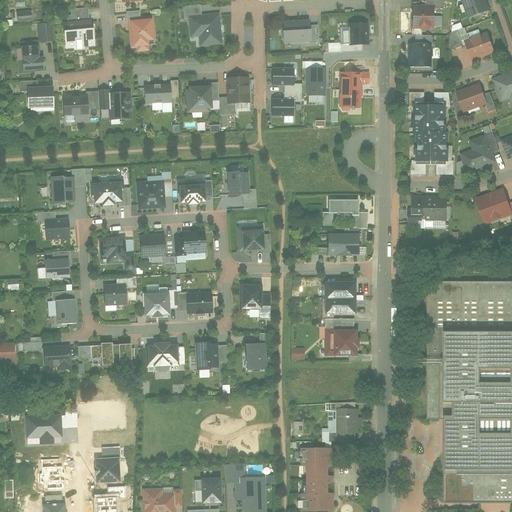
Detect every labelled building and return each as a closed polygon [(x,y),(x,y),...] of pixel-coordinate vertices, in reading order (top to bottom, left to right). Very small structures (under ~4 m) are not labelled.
[(487,13),(482,0),(464,0),(471,18),(487,13)] [(200,5),(182,8),(184,22),(188,21),(190,38),(199,37),(200,47),(224,44),(220,13),(201,16),(200,5)] [(414,29),(435,30),(436,6),(415,5),(414,29)] [(65,50),(94,47),(91,10),(72,11),(72,16),(67,17),(69,33),(63,34),(65,50)] [(15,12),(16,23),(31,22),(31,11),(15,12)] [(139,11),(127,12),(130,49),(136,48),(137,53),(150,51),(149,43),(155,42),(152,16),(139,18),(139,11)] [(291,22),(293,44),(322,42),(320,19),(291,22)] [(37,24),(38,43),(53,42),(52,23),(37,24)] [(363,24),(339,24),(340,53),(363,52),(363,24)] [(496,53),(489,33),(468,41),(475,60),(496,53)] [(409,45),(410,68),(433,67),(432,36),(418,36),(418,45),(409,45)] [(328,43),(328,53),(339,53),(339,44),(328,43)] [(37,47),(17,49),(19,74),(44,72),(43,58),(38,58),(37,47)] [(271,100),(271,117),(295,116),(295,100),(301,100),(300,84),(293,84),(292,69),(271,70),(272,86),(280,86),(281,100),(271,100)] [(307,96),(324,96),(325,69),(307,69),(307,96)] [(359,74),(340,73),(339,109),(358,110),(359,74)] [(511,73),(493,80),(501,103),(509,100),(511,106),(511,73)] [(250,79),(224,79),(224,106),(250,106),(250,79)] [(481,84),(457,92),(464,113),(488,105),(481,84)] [(144,85),(145,105),(171,104),(171,85),(144,85)] [(210,87),(186,88),(187,112),(211,112),(210,87)] [(53,110),(53,88),(26,89),(26,111),(53,110)] [(108,111),(109,122),(130,120),(128,94),(109,95),(108,89),(97,90),(99,112),(108,111)] [(88,119),(87,97),(62,98),(63,120),(88,119)] [(424,107),(410,107),(410,138),(413,138),(413,165),(428,165),(428,135),(425,135),(424,107)] [(474,150),(461,154),(469,174),(499,163),(495,153),(499,151),(492,132),(470,141),(474,150)] [(511,137),(502,141),(508,160),(511,158),(511,137)] [(224,173),(226,197),(243,195),(244,203),(255,203),(254,188),(247,189),(246,172),(224,173)] [(71,175),(47,178),(50,206),(74,203),(71,175)] [(120,179),(89,182),(91,205),(122,202),(120,179)] [(177,180),(178,204),(204,203),(203,179),(177,180)] [(136,183),(138,209),(165,207),(163,181),(136,183)] [(502,189),(476,199),(485,223),(511,214),(511,217),(511,202),(508,204),(502,189)] [(412,198),(413,216),(423,216),(423,224),(447,223),(447,197),(412,198)] [(328,214),(358,214),(358,200),(328,201),(328,214)] [(43,220),(44,241),(69,239),(68,218),(43,220)] [(262,226),(238,227),(239,252),(263,251),(262,226)] [(182,234),(184,255),(208,252),(205,231),(182,234)] [(327,233),(327,255),(343,255),(343,234),(327,233)] [(343,234),(343,255),(359,256),(359,234),(343,234)] [(123,236),(98,239),(100,260),(105,259),(106,265),(123,263),(124,269),(134,268),(132,252),(124,253),(123,236)] [(164,236),(139,237),(140,258),(166,257),(164,236)] [(164,258),(164,266),(174,266),(174,257),(164,258)] [(43,260),(45,281),(70,279),(69,258),(43,260)] [(185,273),(184,263),(175,264),(175,273),(185,273)] [(358,282),(324,281),(323,299),(357,299),(358,282)] [(239,283),(240,311),(259,310),(258,283),(239,283)] [(102,285),(103,306),(127,305),(125,284),(102,285)] [(511,284),(428,284),(427,419),(446,419),(445,500),(511,500),(511,334),(511,284)] [(52,293),(55,325),(75,323),(71,291),(52,293)] [(140,294),(141,317),(170,316),(169,292),(140,294)] [(185,294),(186,314),(211,313),(210,292),(185,294)] [(357,299),(323,299),(323,316),(357,317),(357,299)] [(323,328),(324,356),(359,355),(359,327),(323,328)] [(32,346),(41,346),(41,337),(29,338),(29,343),(18,343),(18,352),(32,351),(32,346)] [(218,341),(193,343),(196,371),(220,369),(218,341)] [(175,342),(145,345),(147,368),(177,365),(175,342)] [(0,343),(0,362),(15,362),(15,343),(0,343)] [(89,346),(89,359),(98,358),(99,366),(130,364),(128,344),(89,346)] [(73,345),(45,347),(46,367),(75,365),(73,345)] [(244,346),(246,370),(265,368),(263,345),(244,346)] [(290,349),(290,361),(304,361),(304,349),(290,349)] [(357,401),(328,403),(330,432),(323,432),(323,443),(358,442),(357,401)] [(119,412),(91,413),(93,440),(120,439),(119,412)] [(52,437),(61,436),(60,417),(26,418),(27,445),(53,444),(52,437)] [(302,435),(302,422),(290,422),(290,435),(302,435)] [(327,448),(302,448),(302,470),(327,470),(327,448)] [(97,483),(119,482),(118,460),(96,461),(97,483)] [(244,465),(225,466),(225,484),(233,483),(234,501),(242,501),(242,511),(265,511),(265,478),(244,478),(244,465)] [(42,490),(63,489),(62,466),(41,467),(42,490)] [(327,470),(302,470),(302,492),(328,491),(327,470)] [(265,476),(265,484),(273,484),(273,476),(265,476)] [(219,478),(199,479),(200,504),(220,502),(219,478)] [(12,498),(12,481),(4,481),(4,497),(12,498)] [(142,489),(142,511),(173,511),(173,505),(180,505),(179,488),(171,489),(171,493),(161,494),(161,489),(142,489)] [(327,511),(328,491),(302,492),(302,511),(327,511)] [(96,511),(117,511),(116,498),(96,499),(96,511)]
